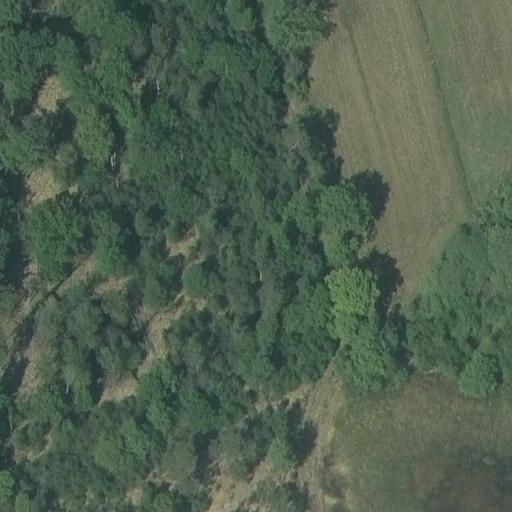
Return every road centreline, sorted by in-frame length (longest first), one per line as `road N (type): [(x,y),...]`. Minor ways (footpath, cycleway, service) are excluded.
road 1 (track): [(251,0),(341,337),(310,408),(301,479)]
road 2 (track): [(308,511),(301,479),(203,470),(135,511)]
